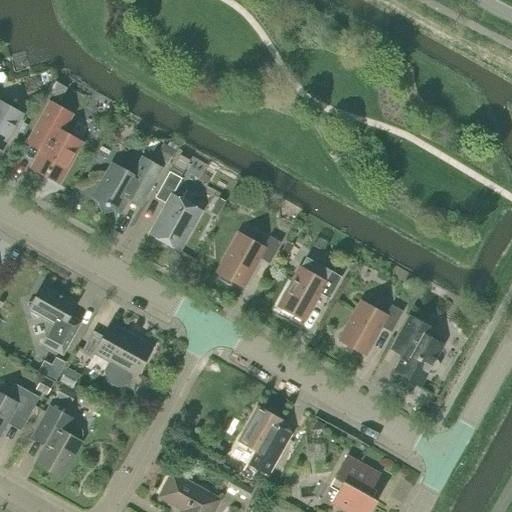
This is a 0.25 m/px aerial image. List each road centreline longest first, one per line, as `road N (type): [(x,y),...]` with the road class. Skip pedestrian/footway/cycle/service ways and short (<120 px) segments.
road 1 (unclassified): [(209,322),(448,457)]
road 2 (unclassified): [(0,205),(209,322)]
road 3 (residential): [(103,511),(209,322)]
road 4 (unclassified): [(448,457),(511,345)]
